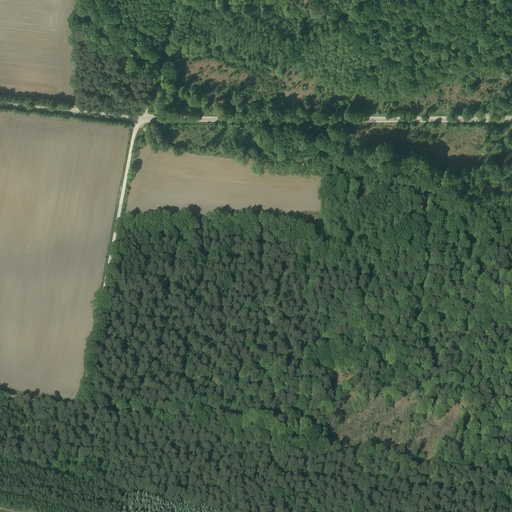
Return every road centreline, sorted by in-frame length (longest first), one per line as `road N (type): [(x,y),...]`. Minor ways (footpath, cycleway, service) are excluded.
road 1 (unclassified): [(511,119),(137,119),(0,103)]
road 2 (track): [(137,119),(80,402),(0,394)]
road 3 (track): [(143,119),(173,0)]
